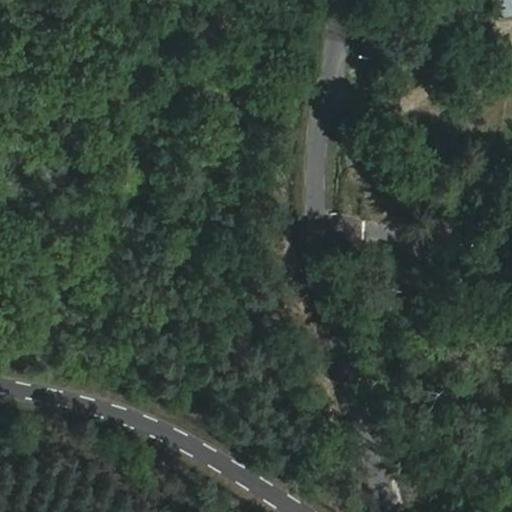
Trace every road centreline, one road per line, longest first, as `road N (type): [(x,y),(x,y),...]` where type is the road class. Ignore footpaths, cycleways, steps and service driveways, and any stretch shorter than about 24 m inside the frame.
road 1 (residential): [(347,511),(304,338),(293,204),(349,0)]
road 2 (tertiary): [(297,511),(140,420),(0,392)]
